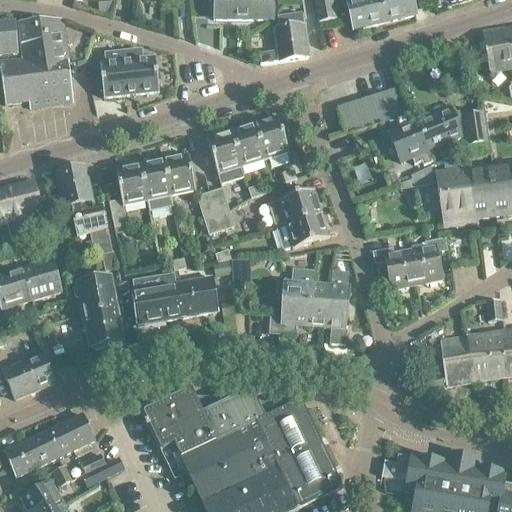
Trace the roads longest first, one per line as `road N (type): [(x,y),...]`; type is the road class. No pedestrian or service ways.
road 1 (residential): [(62,399),(128,370),(186,365),(365,393)]
road 2 (residential): [(384,351),(358,257),(289,79)]
road 3 (residential): [(0,6),(67,13),(183,49),(233,69),(250,91)]
road 4 (residential): [(250,91),(0,168)]
road 5 (residential): [(511,6),(317,70)]
road 6 (residential): [(384,351),(511,271)]
road 7 (residential): [(374,398),(415,429),(511,451)]
